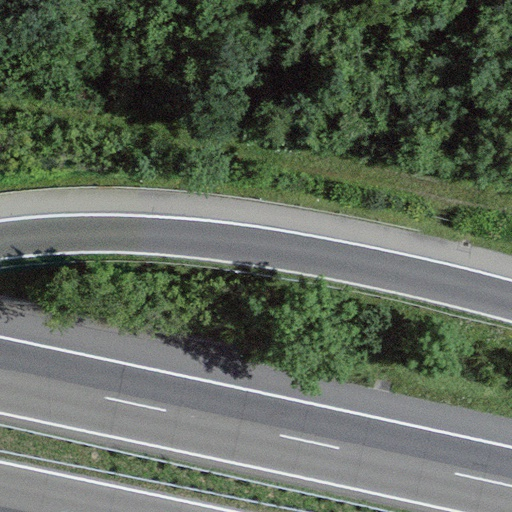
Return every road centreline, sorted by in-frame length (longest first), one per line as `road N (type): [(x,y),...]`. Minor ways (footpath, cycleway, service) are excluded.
road 1 (motorway): [(511,486),(0,375)]
road 2 (track): [(511,200),(172,124),(0,106)]
road 3 (motorway): [(511,303),(336,260),(202,239),(0,240)]
